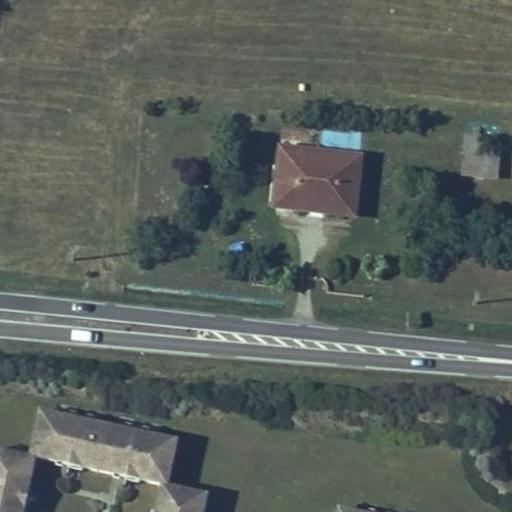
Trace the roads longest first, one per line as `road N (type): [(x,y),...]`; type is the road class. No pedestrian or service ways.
road 1 (secondary): [(423,353),(93,300),(0,294)]
road 2 (secondary): [(0,322),(423,353)]
